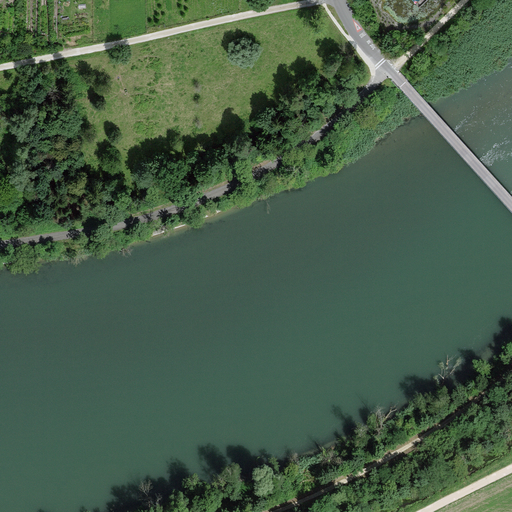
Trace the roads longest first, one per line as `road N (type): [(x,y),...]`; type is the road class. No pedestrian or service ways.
road 1 (residential): [(389,69),(309,141),(216,193),(94,229),(0,244)]
road 2 (track): [(320,0),(0,65)]
road 3 (track): [(511,372),(416,442),(274,511)]
road 4 (tertiary): [(511,205),(389,69)]
